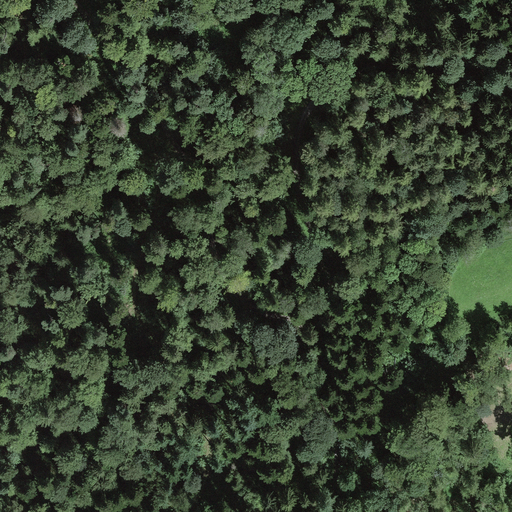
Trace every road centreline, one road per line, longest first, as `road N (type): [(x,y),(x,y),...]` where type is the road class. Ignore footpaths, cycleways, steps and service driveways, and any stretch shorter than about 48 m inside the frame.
road 1 (track): [(511,88),(397,62),(329,82),(303,110),(293,150),(298,198),(332,276),(316,305),(293,320),(275,318),(236,296),(192,170),(73,0)]
road 2 (track): [(142,94),(157,203),(134,290),(147,329),(188,379),(206,417),(206,462),(188,511)]
road 3 (track): [(293,320),(339,458),(328,511)]
